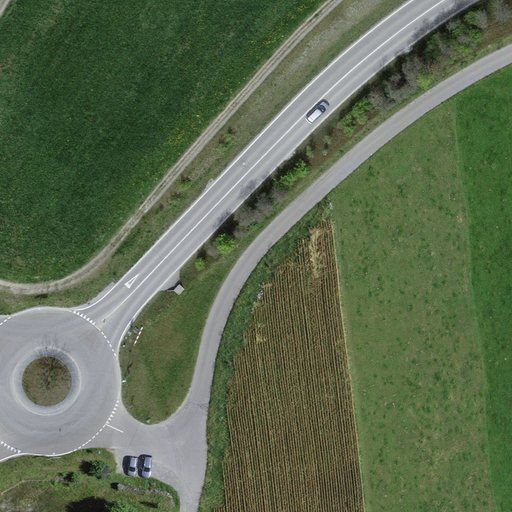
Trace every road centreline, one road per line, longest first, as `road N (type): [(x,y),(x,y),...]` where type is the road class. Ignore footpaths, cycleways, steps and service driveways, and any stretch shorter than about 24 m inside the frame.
road 1 (unclassified): [(511,53),(393,124),(241,268),(215,325),(185,451),(90,416)]
road 2 (tertiary): [(446,0),(338,83),(84,340)]
road 3 (track): [(341,0),(273,62),(87,268),(63,283),(0,284)]
